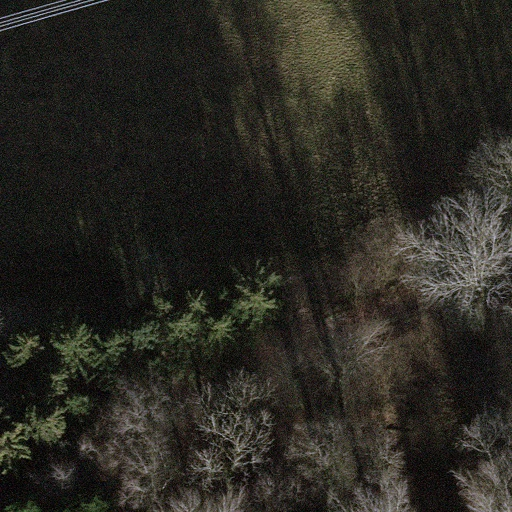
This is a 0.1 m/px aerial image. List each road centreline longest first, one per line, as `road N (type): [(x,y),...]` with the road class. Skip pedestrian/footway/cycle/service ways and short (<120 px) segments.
road 1 (track): [(511,284),(308,365),(14,511)]
road 2 (track): [(180,429),(347,447),(511,499)]
